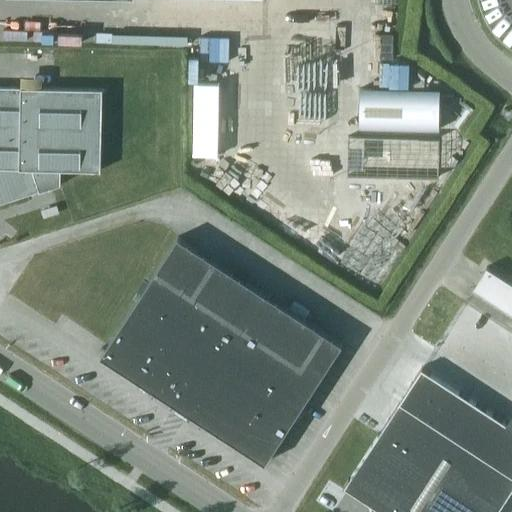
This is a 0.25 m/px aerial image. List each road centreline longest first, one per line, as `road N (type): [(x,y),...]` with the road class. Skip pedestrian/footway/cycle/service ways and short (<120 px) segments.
road 1 (unclassified): [(282,511),(511,162)]
road 2 (tertiary): [(0,362),(227,511)]
